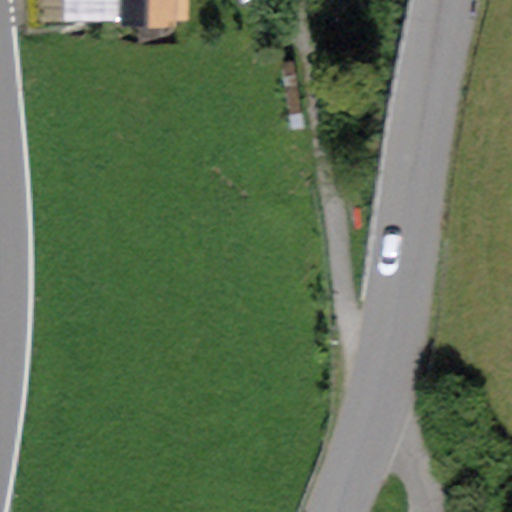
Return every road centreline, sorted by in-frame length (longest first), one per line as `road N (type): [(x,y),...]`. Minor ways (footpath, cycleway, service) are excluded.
road 1 (tertiary): [(341,511),(383,374),(454,0)]
road 2 (tertiary): [(0,165),(10,358),(0,432)]
